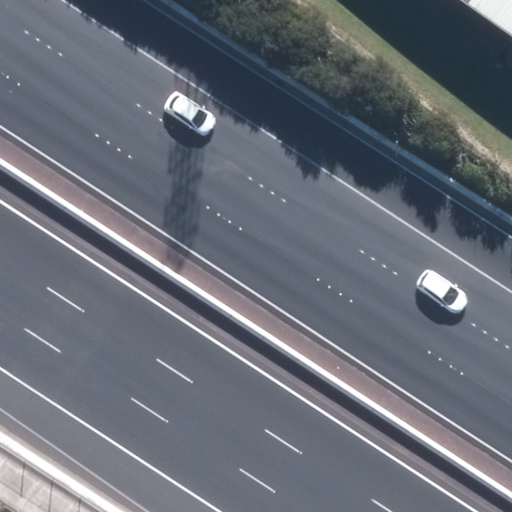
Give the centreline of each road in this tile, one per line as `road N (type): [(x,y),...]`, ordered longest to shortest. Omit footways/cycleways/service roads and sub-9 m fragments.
road 1 (motorway): [(0,18),(511,354)]
road 2 (motorway): [(299,511),(0,315)]
